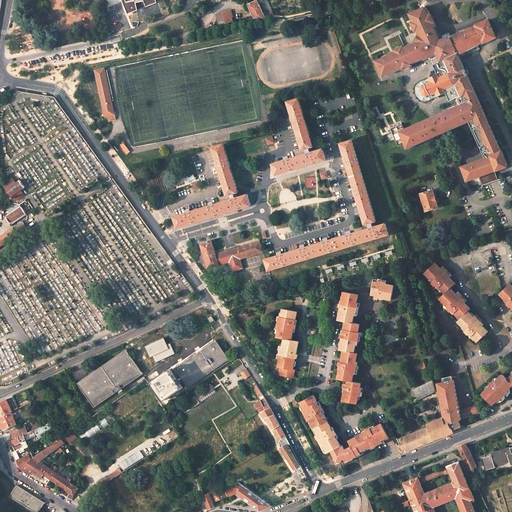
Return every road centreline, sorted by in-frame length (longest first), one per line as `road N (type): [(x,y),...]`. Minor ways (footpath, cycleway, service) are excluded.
road 1 (tertiary): [(208,297),(59,91),(0,81)]
road 2 (tertiary): [(0,394),(208,297)]
road 3 (residential): [(321,490),(208,297)]
road 4 (residential): [(321,490),(511,418)]
